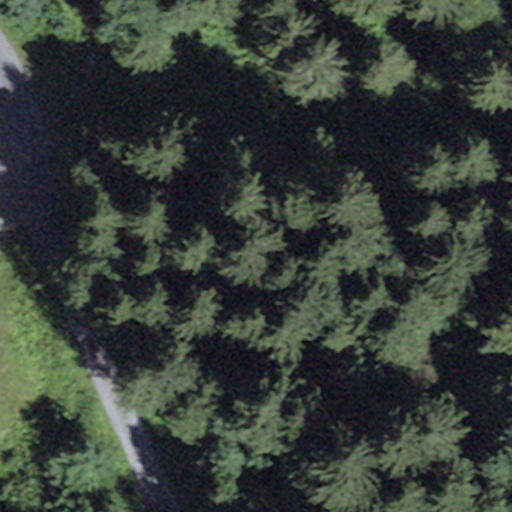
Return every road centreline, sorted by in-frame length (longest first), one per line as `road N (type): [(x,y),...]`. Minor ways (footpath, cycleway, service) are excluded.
road 1 (track): [(35,132),(55,261),(163,511)]
road 2 (track): [(80,0),(96,26),(95,69),(72,103),(35,132)]
